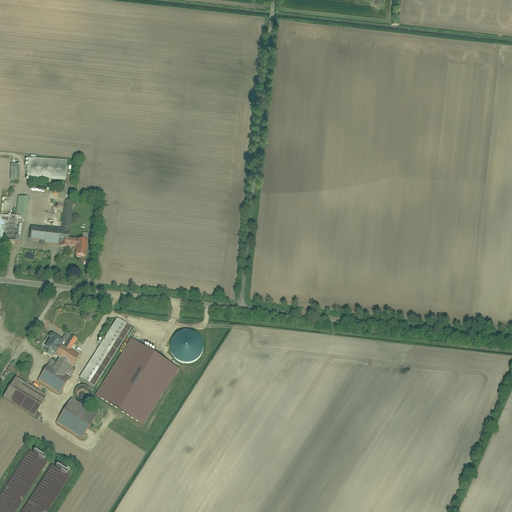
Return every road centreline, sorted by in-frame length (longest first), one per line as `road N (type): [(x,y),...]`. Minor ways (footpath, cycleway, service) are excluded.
road 1 (residential): [(61,290),(511,342)]
road 2 (track): [(274,0),(241,311)]
